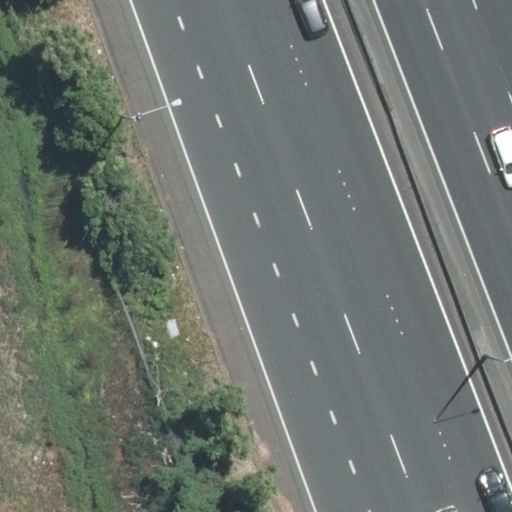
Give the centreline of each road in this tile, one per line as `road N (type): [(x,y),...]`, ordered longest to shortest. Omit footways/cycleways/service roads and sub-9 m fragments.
road 1 (motorway): [(469,511),(272,0)]
road 2 (motorway): [(422,0),(511,231)]
